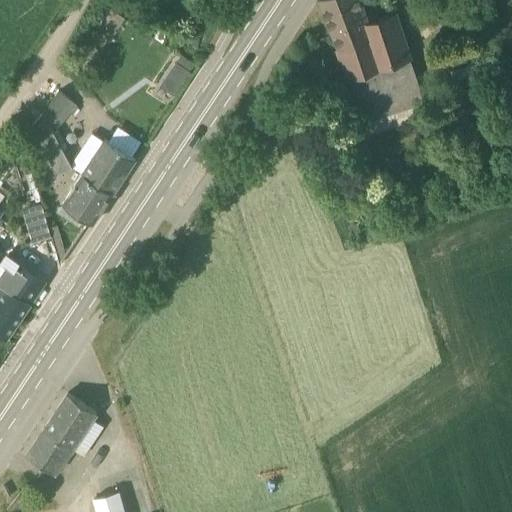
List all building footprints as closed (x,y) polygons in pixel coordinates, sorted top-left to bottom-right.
[(397,8),(365,19),(364,16),(366,15),(360,0),(321,0),(341,47),(338,49),(349,77),(351,76),(365,121),(427,102),(397,8)] [(181,94),(194,59),(177,52),(163,87),(181,94)] [(43,112),(52,129),(73,103),(61,90),(43,112)] [(33,124),(59,173),(72,166),(52,129),(43,112),(33,124)] [(105,138),(83,172),(113,192),(136,158),(105,138)] [(63,203),(59,209),(86,227),(90,220),(94,222),(113,192),(83,172),(63,203)] [(42,204),(26,210),(35,237),(51,232),(42,204)] [(46,281),(14,258),(13,258),(4,270),(0,266),(0,332),(7,337),(46,281)] [(27,453),(46,466),(56,473),(97,411),(68,392),(27,453)] [(95,497),(99,511),(123,511),(117,491),(95,497)]
